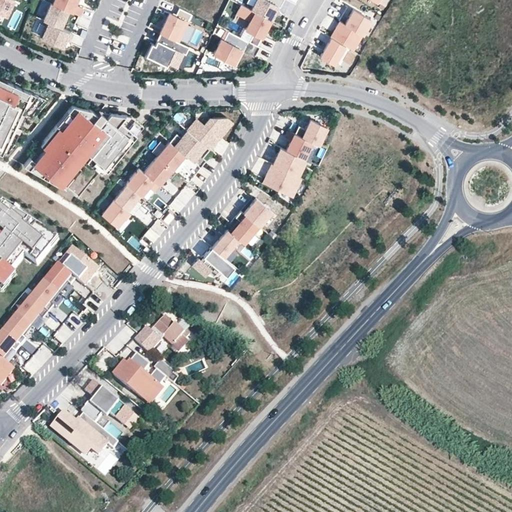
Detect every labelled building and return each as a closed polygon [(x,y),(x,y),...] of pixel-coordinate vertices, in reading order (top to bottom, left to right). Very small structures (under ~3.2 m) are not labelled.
[(0,0),(0,12),(6,15),(13,0),(0,0)] [(53,0),(52,3),(67,9),(75,13),(78,5),(70,2),(71,0),(53,0)] [(255,0),(251,9),(270,19),(274,11),(277,6),(279,7),(281,0),(255,0)] [(60,27),(67,9),(52,3),(50,2),(43,19),(60,27)] [(249,41),(257,45),(270,19),(251,9),(241,4),(236,12),(250,19),(245,27),(253,32),(249,41)] [(168,12),(159,32),(178,39),(190,12),(178,7),(175,15),(168,12)] [(370,18),(353,8),(344,23),(361,33),(370,18)] [(43,19),(38,17),(31,31),(63,45),(66,39),(69,40),(73,32),(60,27),(43,19)] [(344,23),(339,20),(330,36),(344,44),(352,49),(362,33),(361,33),(344,23)] [(243,50),(248,40),(228,30),(223,39),(221,38),(213,52),(234,63),(241,49),(243,50)] [(178,39),(159,32),(155,42),(150,40),(144,54),(166,63),(172,48),(182,52),(186,43),(178,39)] [(344,44),(330,36),(320,52),(321,57),(333,63),(344,44)] [(0,77),(0,84),(7,88),(10,82),(0,77)] [(0,149),(5,138),(18,110),(24,113),(26,114),(35,103),(41,106),(46,99),(10,82),(7,88),(0,84),(0,149)] [(35,103),(26,114),(32,116),(41,106),(35,103)] [(106,170),(143,125),(131,115),(104,111),(103,113),(99,111),(97,114),(90,109),(72,104),(68,110),(73,114),(61,129),(55,125),(40,143),(45,148),(35,161),(29,157),(23,164),(58,184),(86,151),(95,159),(94,160),(106,170)] [(18,110),(5,138),(11,140),(24,113),(18,110)] [(187,129),(189,131),(207,146),(209,147),(214,140),(214,139),(219,133),(220,134),(232,119),(226,115),(208,115),(202,122),(195,117),(185,128),(187,129)] [(298,125),(295,132),(311,141),(318,144),(326,126),(310,118),(305,128),(298,125)] [(183,138),(189,131),(187,129),(181,136),(183,138)] [(290,140),(286,149),(303,157),(311,141),(295,132),(289,130),(285,137),(290,140)] [(169,141),(184,153),(200,166),(206,159),(202,156),(200,154),(207,146),(189,131),(183,138),(176,133),(169,141)] [(169,141),(157,156),(172,168),(184,153),(169,141)] [(209,147),(207,146),(200,154),(202,156),(209,148),(209,147)] [(281,147),(272,163),(297,175),(305,158),(303,157),(286,149),(281,147)] [(157,156),(144,172),(159,184),(172,168),(157,156)] [(292,195),(300,177),(297,175),(272,163),(271,163),(263,181),(292,195)] [(139,168),(126,183),(139,194),(141,195),(148,186),(154,191),(159,184),(144,172),(139,168)] [(168,181),(164,187),(174,194),(178,188),(168,181)] [(127,209),(139,194),(126,183),(114,199),(127,209)] [(173,203),(184,209),(193,190),(182,185),(173,203)] [(255,197),(243,212),(258,224),(258,225),(271,210),(255,197)] [(126,217),(130,212),(127,209),(114,199),(113,198),(102,211),(117,223),(124,215),(126,217)] [(41,235),(45,230),(17,207),(16,208),(6,200),(2,204),(12,213),(13,211),(41,235)] [(5,266),(12,271),(25,255),(37,265),(47,252),(43,249),(54,236),(45,230),(41,235),(13,211),(12,213),(2,204),(0,203),(0,286),(7,278),(0,272),(5,266)] [(243,242),(258,224),(243,212),(240,209),(235,216),(238,218),(239,220),(230,231),(237,237),(243,242)] [(169,212),(163,219),(167,223),(173,215),(169,212)] [(228,230),(230,231),(239,220),(238,218),(228,230)] [(141,236),(151,246),(167,228),(157,219),(141,236)] [(222,255),(237,237),(230,231),(228,230),(227,228),(212,246),(222,255)] [(43,249),(47,252),(58,239),(54,236),(43,249)] [(222,255),(212,246),(211,246),(203,255),(205,257),(202,261),(199,259),(197,257),(192,264),(205,275),(210,268),(207,265),(210,261),(223,271),(230,262),(222,255)] [(74,248),(59,265),(76,279),(85,287),(100,270),(74,248)] [(59,265),(46,282),(59,293),(68,282),(69,284),(71,285),(76,279),(59,265)] [(16,275),(12,271),(5,266),(0,272),(7,278),(0,286),(0,290),(2,292),(16,275)] [(46,282),(32,298),(49,313),(54,306),(52,305),(50,303),(59,293),(46,282)] [(59,293),(61,294),(69,284),(68,282),(59,293)] [(50,303),(52,305),(61,294),(59,293),(50,303)] [(83,304),(92,313),(103,301),(93,293),(83,304)] [(32,298),(18,315),(31,326),(40,316),(42,317),(43,319),(49,313),(32,298)] [(4,332),(21,346),(26,340),(25,338),(23,337),(31,326),(18,315),(4,332)] [(40,316),(31,326),(33,328),(42,317),(40,316)] [(164,338),(173,347),(183,336),(186,339),(191,335),(187,331),(185,333),(176,324),(175,325),(166,317),(154,329),(156,331),(154,333),(148,328),(135,341),(149,354),(164,338)] [(33,328),(31,326),(23,337),(25,338),(33,328)] [(21,346),(4,332),(0,337),(0,357),(4,360),(12,350),(14,351),(16,353),(21,346)] [(28,366),(37,373),(53,350),(43,344),(28,366)] [(14,351),(12,350),(4,360),(6,362),(14,351)] [(161,386),(167,378),(157,370),(153,376),(146,370),(151,365),(138,354),(131,362),(134,364),(132,367),(129,365),(126,362),(114,376),(144,400),(157,383),(161,386)] [(6,362),(4,360),(0,357),(0,384),(1,386),(15,369),(6,362)] [(163,362),(157,370),(167,378),(176,386),(181,380),(176,375),(177,374),(163,362)] [(89,402),(81,411),(84,413),(95,423),(105,410),(124,425),(134,414),(93,380),(84,391),(94,399),(91,404),(89,402)] [(157,383),(144,400),(150,405),(164,388),(161,386),(157,383)] [(95,423),(84,413),(79,420),(80,421),(79,424),(64,412),(52,427),(72,443),(77,436),(92,448),(99,454),(108,443),(114,449),(119,443),(95,423)] [(86,455),(92,448),(77,436),(72,443),(86,455)]
